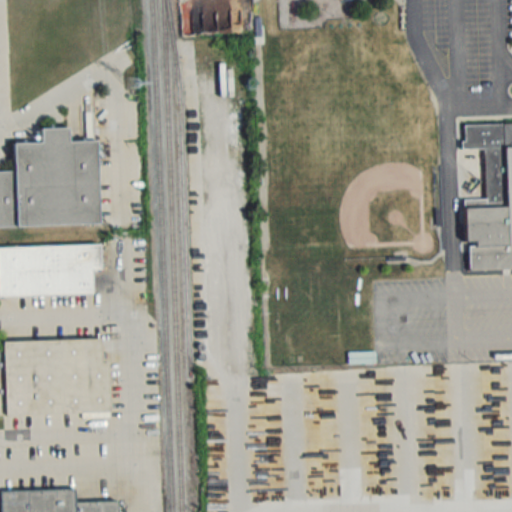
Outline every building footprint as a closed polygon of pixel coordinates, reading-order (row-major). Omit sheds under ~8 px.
[(511,267),(511,124),(462,125),(462,150),(482,149),(483,200),(465,200),(466,269),(511,267)] [(0,227),(99,226),(97,142),(69,142),(69,128),(40,129),(40,143),(13,144),(14,172),(0,172),(0,227)] [(0,247),(0,295),(91,294),(91,270),(100,269),(99,246),(0,247)] [(0,416),(109,414),(108,365),(100,365),(100,341),(3,343),(3,351),(0,351),(0,416)] [(117,511),(117,501),(74,502),(74,489),(0,491),(0,511),(117,511)]
